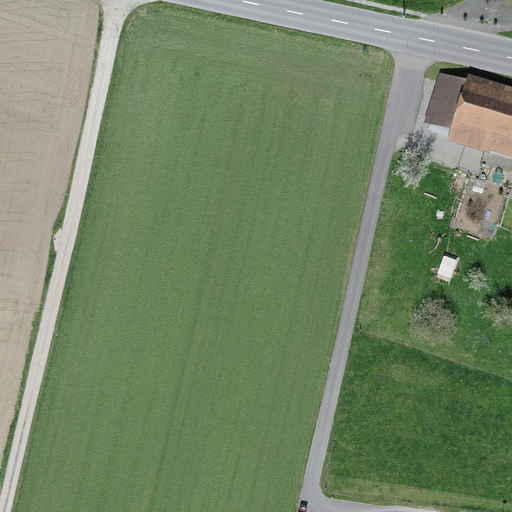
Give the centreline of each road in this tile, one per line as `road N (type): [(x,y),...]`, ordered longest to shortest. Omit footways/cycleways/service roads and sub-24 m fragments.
road 1 (track): [(116,0),(3,511)]
road 2 (primary): [(238,0),(511,57)]
